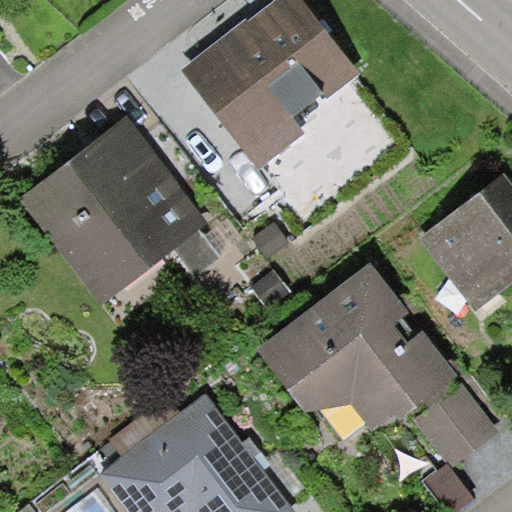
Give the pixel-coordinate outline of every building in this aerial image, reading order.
[(298,0),(273,0),(172,78),(236,162),(353,71),(298,0)] [(128,116),(21,199),(104,305),(210,223),(128,116)] [(511,281),(511,177),(507,170),(426,231),(482,304),(511,281)] [(454,377),(372,264),(256,347),(315,428),(350,403),(373,435),(454,377)] [(420,412),(454,463),(497,436),(463,384),(420,412)] [(295,511),(264,470),(207,395),(100,475),(127,511),(295,511)]
